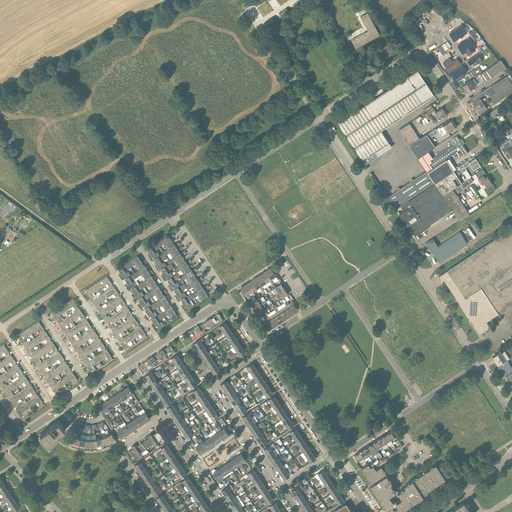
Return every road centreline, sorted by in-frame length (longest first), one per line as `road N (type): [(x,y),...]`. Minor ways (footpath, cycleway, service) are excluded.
road 1 (residential): [(321,302),(235,172)]
road 2 (residential): [(401,249),(317,118)]
road 3 (residential): [(505,176),(421,49)]
road 4 (residential): [(419,405),(343,287)]
road 5 (residential): [(478,364),(401,249)]
road 6 (residential): [(157,511),(117,448),(165,416)]
road 7 (residential): [(317,118),(421,49)]
road 8 (residential): [(331,454),(262,350)]
road 9 (track): [(0,189),(99,263)]
road 10 (residential): [(279,487),(214,383)]
